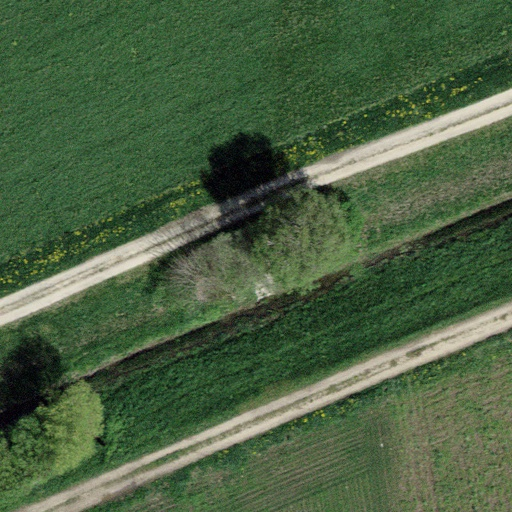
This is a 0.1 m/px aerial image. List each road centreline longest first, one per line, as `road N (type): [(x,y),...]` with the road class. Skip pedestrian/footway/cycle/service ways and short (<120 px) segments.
road 1 (track): [(0,317),(511,105)]
road 2 (track): [(77,511),(511,336)]
